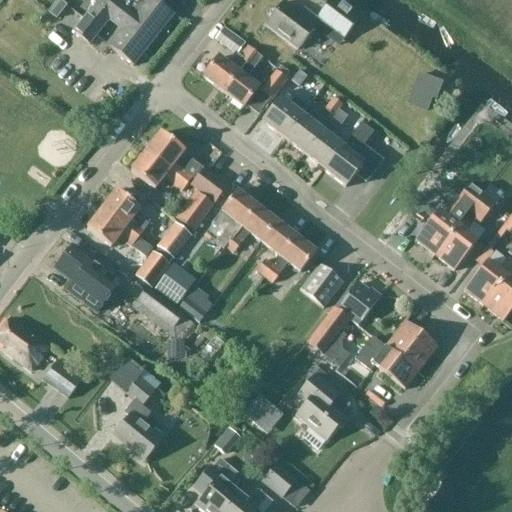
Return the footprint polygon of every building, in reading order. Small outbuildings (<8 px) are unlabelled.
[(103,0),(74,37),(89,49),(108,24),(122,34),(108,52),(133,71),(173,18),(149,0),(103,0)] [(284,5),(266,29),(299,53),(315,32),(338,50),(367,9),(354,0),(330,0),(313,26),(284,5)] [(56,21),(67,8),(58,1),(48,15),(56,21)] [(244,49),(224,35),(216,46),(236,60),(244,49)] [(239,61),(246,66),(253,55),(247,50),(239,61)] [(239,76),(223,96),(243,112),(259,92),(246,82),(262,61),(253,55),(246,66),(238,76),(239,76)] [(203,81),(223,96),(239,76),(238,76),(219,61),(203,81)] [(260,94),(272,103),(287,83),(275,74),(260,94)] [(287,95),(281,102),(263,126),(283,141),(301,118),(290,109),(296,102),(287,95)] [(283,141),(304,158),(329,126),(321,120),(314,128),(301,118),(283,141)] [(304,158),(324,173),(342,150),(329,140),(336,132),(329,126),(304,158)] [(342,150),(324,173),(345,190),(356,176),(367,184),(383,164),(363,148),(373,135),(361,126),(342,150)] [(188,187),(199,196),(213,207),(227,188),(204,170),(203,171),(192,163),(184,173),(175,166),(184,155),(160,136),(146,155),(187,187),(188,187)] [(189,152),(208,164),(216,152),(197,140),(189,152)] [(131,175),(155,193),(164,181),(182,195),(187,187),(146,155),(131,175)] [(415,244),(435,259),(484,197),(470,186),(454,207),(459,211),(449,223),(438,214),(415,244)] [(116,194),(103,213),(139,241),(149,227),(143,223),(137,230),(131,226),(140,212),(116,194)] [(199,196),(198,197),(195,195),(175,222),(193,236),(213,209),(212,208),(213,207),(199,196)] [(216,245),(225,251),(257,210),(237,195),(221,215),(233,224),(216,245)] [(466,236),(476,223),(479,226),(481,222),(493,207),(495,206),(484,197),(435,259),(455,274),(477,244),(466,236)] [(234,257),(243,245),(236,239),(242,231),(249,237),(261,246),(277,226),(257,210),(225,251),(234,257)] [(131,252),(132,251),(137,254),(143,246),(139,242),(139,241),(103,213),(88,234),(112,251),(118,242),(131,252)] [(261,246),(281,262),(297,242),(277,226),(261,246)] [(192,240),(175,227),(156,251),(174,265),(192,240)] [(316,256),(297,242),(281,262),(265,282),(272,287),(287,267),(300,277),(316,256)] [(53,272),(69,285),(64,292),(96,318),(121,287),(73,248),(53,272)] [(134,280),(152,292),(169,269),(154,256),(134,280)] [(464,294),(484,309),(511,273),(511,263),(508,261),(498,274),(487,265),(464,294)] [(275,270),(266,262),(256,274),(265,282),(275,270)] [(319,267),(299,293),(322,313),(343,286),(319,267)] [(157,288),(177,303),(190,285),(169,270),(157,288)] [(511,273),(484,309),(503,325),(511,313),(511,273)] [(367,295),(357,287),(340,309),(361,325),(380,300),(370,292),(367,295)] [(132,310),(163,334),(175,343),(190,324),(183,319),(184,318),(147,290),(132,310)] [(179,310),(199,326),(206,317),(186,301),(179,310)] [(326,362),(327,360),(340,370),(349,357),(342,352),(342,345),(346,338),(342,335),(351,324),(334,311),(307,348),(326,362)] [(9,322),(0,333),(0,345),(8,352),(6,355),(30,374),(48,351),(9,322)] [(406,326),(386,351),(402,364),(422,339),(406,326)] [(438,351),(422,339),(402,364),(418,377),(438,351)] [(369,356),(364,362),(405,394),(418,377),(402,364),(386,351),(377,362),(369,356)] [(84,382),(58,363),(41,383),(68,403),(84,382)] [(335,386),(320,373),(300,397),(309,405),(297,419),(327,444),(345,422),(331,410),(340,399),(331,391),(335,386)] [(156,393),(139,381),(125,397),(141,411),(156,393)] [(130,418),(113,440),(144,465),(162,443),(130,418)] [(219,445),(228,452),(238,439),(229,432),(219,445)] [(198,508),(201,511),(225,511),(238,497),(228,489),(238,477),(221,462),(205,481),(214,488),(198,508)] [(296,483),(277,468),(262,486),(281,501),(296,483)] [(247,504),(238,497),(225,511),(256,511),(258,511),(271,511),(275,508),(257,493),(247,504)] [(360,511),(378,511),(382,508),(372,499),(360,511)] [(29,511),(20,503),(12,511),(29,511)]
